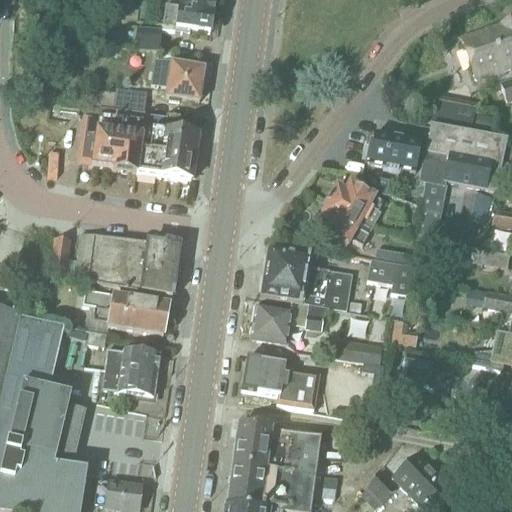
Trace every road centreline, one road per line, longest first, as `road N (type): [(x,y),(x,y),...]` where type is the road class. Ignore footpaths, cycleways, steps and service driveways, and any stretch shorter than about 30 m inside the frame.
road 1 (residential): [(223,234),(271,206),(408,30),(467,0)]
road 2 (track): [(511,463),(198,411)]
road 3 (secondary): [(184,511),(223,234)]
road 4 (residential): [(0,163),(24,199),(51,208),(223,234)]
road 5 (secondary): [(223,234),(254,0)]
